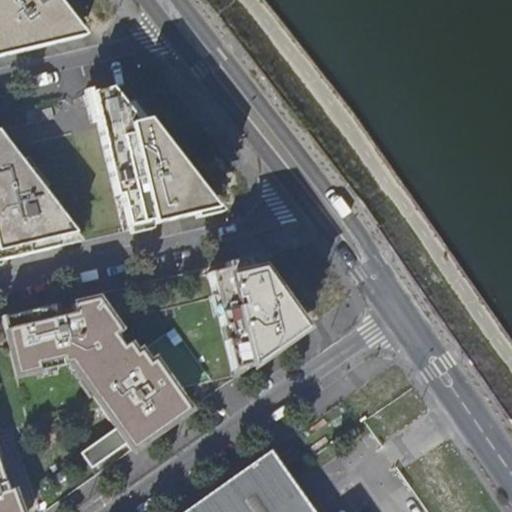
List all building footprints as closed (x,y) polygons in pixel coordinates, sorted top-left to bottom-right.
[(0,0),(0,30),(5,53),(98,31),(73,0),(0,0)] [(122,91),(102,96),(134,230),(183,218),(237,208),(199,156),(172,121),(147,125),(134,107),(122,91)] [(70,244),(68,235),(87,231),(88,230),(9,129),(0,130),(0,248),(3,261),(70,245),(70,244)] [(87,231),(68,235),(70,244),(79,241),(87,231)] [(243,259),(223,263),(225,272),(208,276),(216,295),(247,360),(251,368),(270,359),(304,341),(331,321),(305,293),(285,264),(252,276),(243,259)] [(1,317),(15,376),(74,362),(84,376),(80,379),(115,430),(80,455),(86,463),(121,438),(125,444),(130,452),(148,438),(146,436),(164,423),(186,408),(174,391),(151,359),(146,363),(138,351),(134,354),(112,322),(95,299),(71,305),(73,313),(55,318),(46,320),(44,314),(34,317),(32,309),(1,317)] [(121,438),(86,463),(90,468),(125,444),(121,438)] [(184,511),(310,511),(286,477),(269,454),(184,511)] [(0,511),(18,511),(0,460),(0,511)]
